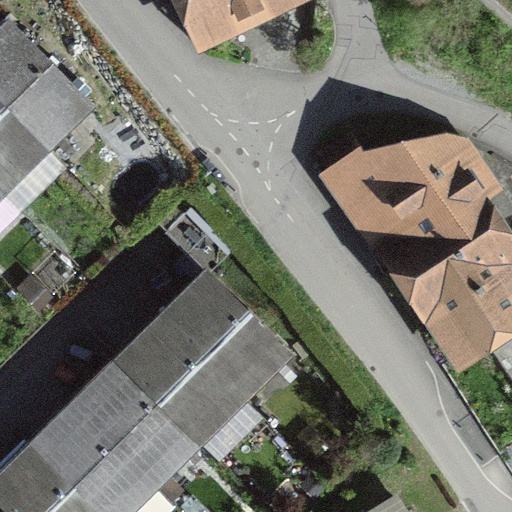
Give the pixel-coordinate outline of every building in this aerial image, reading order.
[(167,0),(188,53),(303,0),(167,0)] [(0,33),(0,102),(45,148),(90,105),(10,24),(0,33)] [(45,148),(0,102),(0,188),(2,191),(45,148)] [(363,143),(321,174),(460,367),(511,331),(511,227),(470,132),(363,143)] [(167,319),(241,395),(286,352),(211,276),(167,319)] [(241,395),(167,319),(121,363),(195,440),(241,395)] [(195,440),(121,363),(79,404),(153,481),(195,440)] [(120,511),(153,481),(79,404),(34,447),(97,511),(120,511)] [(97,511),(34,447),(0,480),(0,496),(15,511),(97,511)]
